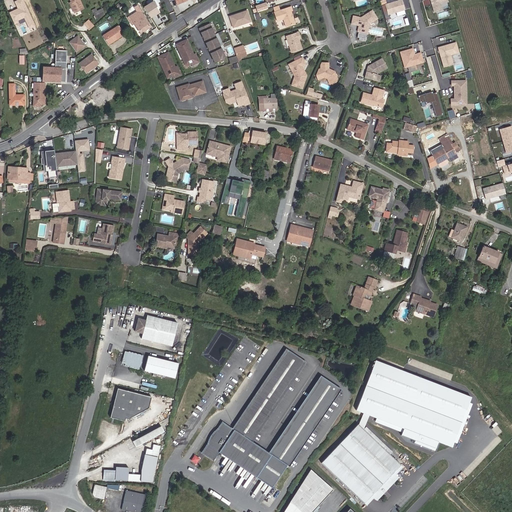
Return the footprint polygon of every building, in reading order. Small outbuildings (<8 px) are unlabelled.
[(84,9),(79,0),(70,0),(71,2),(69,3),(74,13),(84,9)] [(150,27),(145,19),(144,17),(148,14),(149,16),(150,17),(158,11),(151,0),(143,5),(144,7),(138,11),(138,13),(131,18),(141,33),(150,27)] [(405,10),(401,0),(400,0),(385,5),(388,15),(405,10)] [(440,4),(448,2),(447,0),(430,0),(434,12),(442,9),(440,4)] [(257,11),(268,9),(266,3),(256,5),(257,11)] [(280,10),(275,12),(274,12),(277,22),(283,20),(286,27),(295,24),(291,11),(292,11),(291,7),(280,10)] [(100,17),(97,11),(96,9),(91,11),(95,19),(100,17)] [(251,22),(247,11),(229,17),(232,24),(240,22),(241,25),(251,22)] [(369,24),(377,19),(372,11),(361,18),(353,16),(351,24),(356,25),(356,24),(359,24),(359,26),(358,32),(367,34),(369,24)] [(89,20),(84,24),(89,31),(95,26),(89,20)] [(225,57),(210,24),(199,29),(214,62),(225,57)] [(108,45),(121,37),(120,36),(124,34),(118,26),(103,36),(108,45)] [(302,49),(299,40),(298,37),(301,36),(299,32),(286,36),(291,53),(302,49)] [(84,46),(78,37),(69,43),(76,52),(84,46)] [(186,66),(191,63),(196,61),(193,55),(186,40),(176,45),(186,66)] [(452,52),(458,51),(456,43),(447,45),(446,47),(444,47),(444,46),(438,48),(444,67),(453,65),(450,55),(452,52)] [(242,57),(239,47),(234,49),(238,60),(241,59),(241,58),(242,57)] [(423,62),(420,53),(413,55),(413,53),(414,53),(413,49),(400,52),(404,68),(423,62)] [(65,82),(66,51),(56,50),(55,68),(43,67),(42,81),(65,82)] [(167,78),(173,76),(177,74),(175,68),(168,53),(158,57),(167,78)] [(89,71),(98,65),(91,55),(79,64),(85,73),(87,72),(87,71),(88,70),(89,71)] [(301,58),(297,60),(293,62),(294,64),(289,67),(294,77),(291,85),(302,89),(306,76),(302,67),(306,65),(302,58),(301,58)] [(377,74),(387,68),(382,59),(369,66),(371,69),(369,70),(368,72),(366,72),(365,78),(375,81),(377,75),(377,74)] [(337,76),(336,75),(335,74),(334,72),(331,70),(330,72),(329,72),(328,71),(328,69),(328,63),(321,63),(320,65),(320,69),(319,69),(316,75),(318,80),(324,77),(327,79),(329,84),(336,82),(337,79),(336,77),(337,76)] [(466,99),(466,81),(451,81),(451,85),(454,85),(454,95),(455,95),(455,99),(451,99),(451,105),(461,105),(461,99),(466,99)] [(192,97),(191,92),(193,91),(194,96),(205,92),(202,82),(189,86),(189,84),(177,88),(181,101),(192,97)] [(249,104),(247,98),(241,82),(235,85),(237,90),(230,92),(224,94),(223,95),(226,102),(229,104),(237,101),(239,106),(245,104),(245,105),(249,104)] [(46,83),(34,83),(33,108),(42,108),(42,105),(45,105),(46,83)] [(18,96),(17,84),(10,85),(11,106),(25,106),(24,96),(18,96)] [(384,100),(382,99),(384,91),(374,88),(373,93),(375,93),(374,96),(373,97),(372,95),(363,93),(360,103),(372,106),(372,105),(382,108),(384,100)] [(442,114),(436,92),(432,93),(432,92),(426,93),(426,95),(423,96),(423,94),(418,96),(420,103),(425,102),(425,104),(431,102),(436,116),(442,114)] [(277,106),(276,98),(267,99),(264,99),(264,97),(258,97),(259,107),(277,106)] [(316,120),(318,113),(319,106),(304,104),(303,116),(305,118),(316,120)] [(326,114),(327,107),(319,106),(318,113),(326,114)] [(382,129),(386,118),(373,114),(372,117),(380,119),(377,127),(382,129)] [(363,140),(368,125),(351,119),(347,130),(356,133),(355,137),(363,140)] [(415,133),(417,126),(405,123),(403,129),(415,133)] [(511,150),(511,128),(511,127),(499,130),(505,153),(511,150)] [(128,150),(131,130),(121,128),(117,148),(128,150)] [(264,143),(266,133),(252,131),(251,141),(264,143)] [(197,145),(197,132),(188,132),(188,134),(182,134),(178,138),(178,145),(177,145),(177,150),(187,150),(187,145),(197,145)] [(450,139),(447,134),(438,139),(441,144),(450,139)] [(90,151),(89,139),(75,141),(77,152),(78,165),(79,173),(86,172),(84,154),(80,154),(80,152),(90,151)] [(458,158),(455,153),(459,151),(455,142),(452,143),(450,139),(441,144),(442,146),(444,148),(441,149),(432,155),(437,164),(439,167),(441,167),(447,164),(448,162),(446,159),(447,158),(449,162),(458,158)] [(226,163),(230,147),(210,141),(207,152),(218,155),(218,157),(217,160),(226,163)] [(407,153),(408,145),(408,142),(400,141),(399,142),(393,141),(392,144),(387,143),(386,152),(396,153),(396,151),(398,151),(398,155),(406,156),(407,153)] [(290,161),(292,150),(277,146),(274,157),(290,161)] [(200,158),(202,151),(195,149),(194,157),(200,158)] [(57,167),(55,154),(55,151),(42,153),(42,159),(41,159),(42,165),(44,165),(45,173),(48,172),(49,178),(58,177),(57,167)] [(78,165),(77,152),(55,154),(57,167),(78,165)] [(329,171),(331,161),(316,156),(313,167),(329,171)] [(121,180),(125,159),(112,157),(111,163),(112,164),(111,169),(110,170),(109,177),(121,180)] [(178,173),(184,169),(187,170),(190,160),(182,158),(173,164),(170,159),(165,161),(169,166),(166,180),(174,182),(176,175),(178,173)] [(503,159),(496,161),(498,168),(502,167),(504,175),(511,172),(511,163),(505,165),(503,159)] [(204,175),(206,167),(198,164),(195,173),(204,175)] [(29,180),(30,173),(28,173),(28,171),(9,169),(8,180),(9,180),(9,182),(24,184),(25,180),(29,180)] [(267,180),(269,175),(268,175),(269,171),(263,170),(261,179),(266,180),(267,180)] [(226,184),(222,202),(224,203),(225,196),(228,197),(229,192),(241,195),(236,217),(243,219),(251,181),(244,179),(243,182),(232,179),(231,185),(226,184)] [(212,193),(212,192),(213,182),(202,180),(201,189),(200,192),(199,198),(198,198),(197,202),(204,203),(204,199),(210,200),(211,198),(212,193)] [(341,184),(337,198),(347,201),(348,197),(359,200),(364,184),(354,182),(352,188),(351,188),(351,187),(341,184)] [(502,183),(483,189),(486,199),(505,194),(502,183)] [(389,202),(392,191),(383,189),(383,190),(371,187),(368,198),(377,200),(374,211),(384,213),(387,204),(389,202)] [(121,200),(122,192),(97,189),(97,194),(98,194),(97,205),(106,206),(107,201),(106,200),(108,198),(109,199),(121,200)] [(74,209),(73,201),(70,202),(68,191),(56,192),(57,204),(59,204),(59,208),(62,210),(65,210),(74,209)] [(182,214),(184,202),(173,200),(174,196),(165,194),(164,198),(166,199),(164,205),(167,210),(171,210),(173,211),(173,212),(182,214)] [(62,210),(59,208),(59,204),(57,204),(52,205),(53,213),(58,212),(65,211),(65,210),(62,210)] [(337,209),(331,207),(328,214),(335,216),(337,210),(337,209)] [(423,226),(428,213),(420,211),(417,222),(421,224),(421,225),(423,226)] [(65,232),(68,216),(51,218),(50,223),(56,224),(53,243),(63,245),(65,235),(64,234),(65,232)] [(466,227),(457,223),(454,230),(451,229),(448,236),(461,241),(466,227)] [(110,245),(114,226),(103,224),(102,229),(101,235),(97,234),(94,234),(92,241),(100,242),(100,243),(110,245)] [(220,235),(222,227),(214,225),(212,232),(220,235)] [(291,226),(287,241),(292,242),(293,239),(300,242),(300,244),(308,247),(312,232),(291,226)] [(198,250),(198,243),(207,234),(200,227),(193,234),(191,231),(186,236),(189,240),(189,242),(188,243),(188,250),(198,250)] [(404,252),(407,244),(405,244),(408,233),(397,230),(393,245),(386,243),(384,251),(395,254),(396,250),(404,252)] [(175,244),(176,238),(178,238),(178,234),(169,233),(169,236),(158,234),(155,247),(164,248),(165,246),(167,247),(170,248),(175,244)] [(263,257),(265,248),(254,246),(250,245),(250,246),(248,246),(249,242),(237,239),(233,254),(250,259),(252,254),(263,257)] [(458,246),(454,257),(461,259),(464,248),(458,246)] [(494,263),(498,252),(483,246),(479,257),(484,259),(494,263)] [(394,260),(395,254),(384,251),(382,257),(394,260)] [(496,268),(502,254),(498,252),(494,263),(484,259),(483,263),(496,268)] [(368,311),(371,302),(368,301),(363,299),(365,293),(370,296),(373,288),(374,288),(377,281),(368,277),(364,289),(356,286),(353,295),(354,295),(351,304),(368,311)] [(474,285),(473,290),(484,294),(486,288),(474,285)] [(433,317),(437,305),(429,302),(429,304),(424,302),(425,301),(425,300),(421,298),(421,297),(413,294),(410,303),(418,305),(417,306),(416,311),(433,317)] [(171,346),(177,323),(147,315),(145,321),(140,319),(137,320),(135,330),(137,332),(142,333),(141,339),(171,346)] [(139,370),(142,355),(128,352),(124,351),(122,362),(125,363),(124,366),(139,370)] [(270,454),(250,440),(303,362),(287,351),(234,429),(222,421),(213,435),(214,436),(213,438),(212,437),(201,453),(213,461),(220,450),(223,452),(226,455),(225,457),(271,488),(338,389),(321,378),(270,454)] [(174,379),(178,363),(148,356),(144,371),(174,379)] [(472,398),(376,361),(357,411),(377,419),(375,422),(399,431),(400,428),(405,429),(402,435),(416,441),(415,444),(436,452),(440,443),(454,448),(472,398)] [(148,408),(151,397),(117,388),(110,418),(124,421),(125,419),(128,419),(148,408)] [(272,413),(277,416),(289,396),(285,393),(272,413)] [(363,429),(358,424),(321,463),(364,504),(370,497),(373,498),(376,500),(398,478),(396,474),(394,471),(401,465),(390,455),(363,429)] [(136,447),(164,431),(161,426),(132,442),(136,447)] [(392,452),(366,427),(363,429),(390,455),(392,452)] [(151,482),(160,446),(153,444),(151,456),(144,454),(141,470),(141,475),(128,474),(128,467),(115,467),(115,473),(103,472),(103,479),(151,482)] [(197,463),(200,458),(194,454),(191,460),(197,463)] [(396,474),(403,467),(401,465),(394,471),(396,474)] [(312,511),(333,489),(310,469),(283,511),(312,511)] [(104,499),(106,488),(118,491),(119,485),(107,485),(106,487),(94,484),(92,494),(94,497),(104,499)] [(131,511),(141,511),(145,495),(126,490),(121,510),(125,511),(126,511),(128,511),(129,511),(131,511)] [(366,506),(373,498),(370,497),(364,504),(366,506)]
